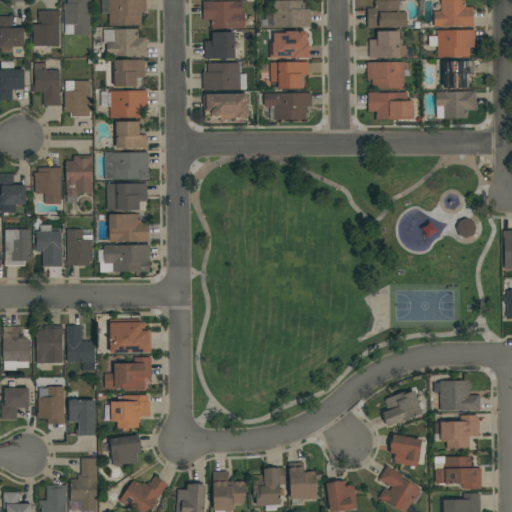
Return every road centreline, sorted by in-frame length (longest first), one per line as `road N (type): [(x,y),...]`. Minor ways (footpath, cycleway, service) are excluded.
road 1 (residential): [(175,0),(179,414),(186,435),(178,442)]
road 2 (residential): [(186,435),(221,445),(284,437),(330,413),(371,376),(423,358),(511,355)]
road 3 (residential): [(178,150),(505,147)]
road 4 (residential): [(503,0),(506,199)]
road 5 (residential): [(0,296),(178,294)]
road 6 (residential): [(509,356),(511,511)]
road 7 (residential): [(339,0),(340,147)]
